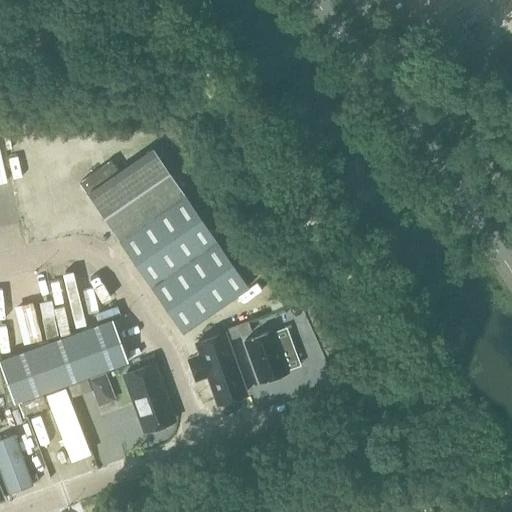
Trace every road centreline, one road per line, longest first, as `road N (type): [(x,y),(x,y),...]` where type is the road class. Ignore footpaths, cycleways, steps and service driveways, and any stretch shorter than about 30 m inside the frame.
road 1 (track): [(506,511),(145,0)]
road 2 (unclassified): [(511,272),(314,0)]
